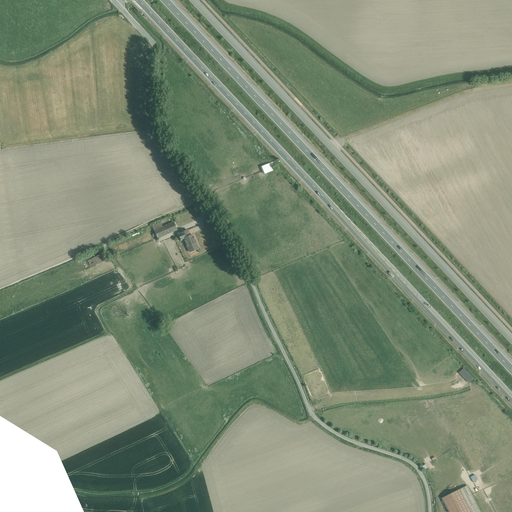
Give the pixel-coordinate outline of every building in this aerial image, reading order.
[(272,162),(260,167),(263,174),(275,170),(272,162)] [(152,230),(153,229),(158,239),(177,230),(174,221),(162,226),(160,222),(151,227),(152,230)] [(183,240),(189,253),(199,248),(192,235),(190,236),(188,230),(178,235),(181,241),(183,240)] [(102,254),(88,260),(91,267),(105,261),(102,254)] [(474,378),(464,368),(459,373),(469,383),(474,378)] [(480,511),(467,485),(442,498),(449,511),(480,511)]
